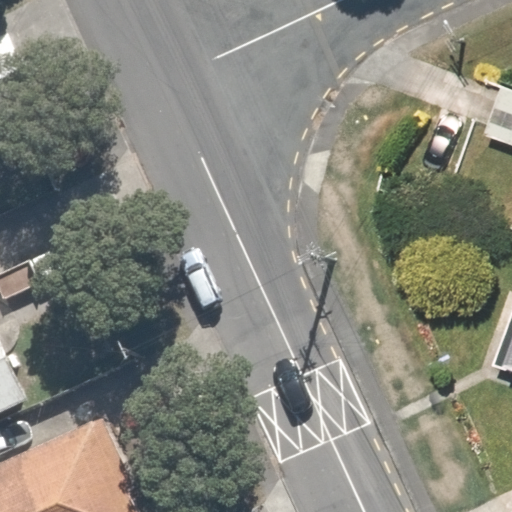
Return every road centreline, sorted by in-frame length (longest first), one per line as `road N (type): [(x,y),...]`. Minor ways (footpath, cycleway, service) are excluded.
road 1 (residential): [(165,82),(361,511)]
road 2 (residential): [(165,82),(342,0)]
